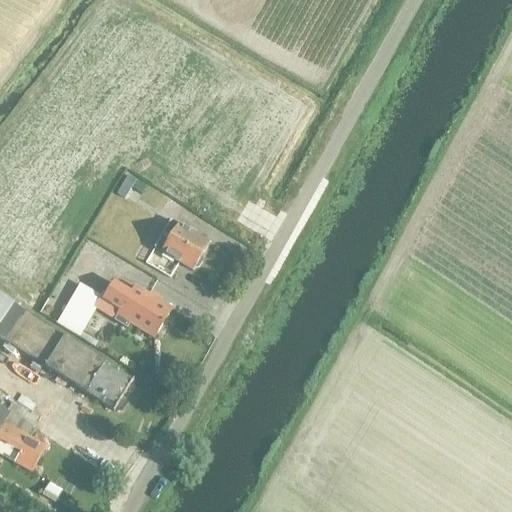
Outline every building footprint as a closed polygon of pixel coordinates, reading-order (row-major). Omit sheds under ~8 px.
[(128,177),(117,194),(124,199),(135,182),(128,177)] [(172,222),(155,249),(193,272),(194,270),(197,269),(202,262),(201,259),(210,245),(172,222)] [(82,333),(96,310),(114,321),(126,329),(130,324),(154,339),(172,310),(135,288),(131,294),(114,284),(103,300),(79,285),(56,324),(79,338),(96,349),(100,345),(82,333)] [(0,340),(114,413),(114,412),(115,412),(122,413),(126,405),(123,398),(134,381),(106,365),(107,363),(64,337),(64,338),(13,305),(0,295),(0,340)] [(0,455),(32,473),(47,449),(27,438),(33,427),(10,414),(9,415),(0,408),(0,455)] [(65,486),(52,479),(42,497),(56,504),(65,486)]
